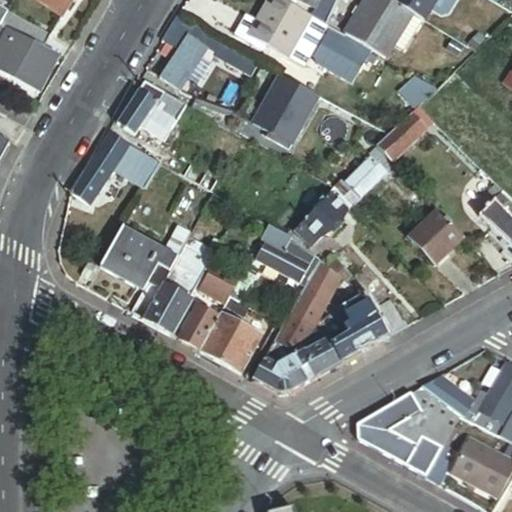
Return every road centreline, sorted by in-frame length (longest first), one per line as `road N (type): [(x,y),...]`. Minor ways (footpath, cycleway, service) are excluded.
road 1 (residential): [(290,437),(10,275)]
road 2 (residential): [(10,275),(38,180),(149,0)]
road 3 (residential): [(4,511),(10,275)]
road 4 (residential): [(290,437),(474,329)]
road 5 (residential): [(425,511),(290,437)]
